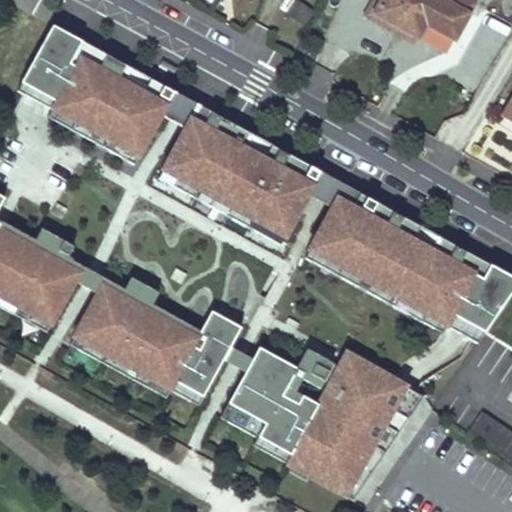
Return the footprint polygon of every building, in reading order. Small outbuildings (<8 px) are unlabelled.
[(297,0),(292,0),(286,12),(305,23),(313,9),(297,0)] [(369,0),(362,12),(411,41),(416,33),(375,10),(381,0),(369,0)] [(381,0),(375,10),(416,33),(423,21),(452,38),(472,2),(469,0),(381,0)] [(423,21),(416,33),(445,50),(452,38),(423,21)] [(50,29),(19,86),(54,105),(50,113),(136,160),(162,112),(146,103),(142,111),(109,93),(114,85),(84,69),(80,77),(58,65),(71,40),(50,29)] [(102,46),(104,41),(89,33),(86,38),(102,46)] [(161,89),(71,40),(58,65),(80,77),(84,69),(114,85),(109,93),(142,111),(146,103),(162,112),(171,95),(161,89)] [(142,62),(126,53),(123,59),(139,68),(142,62)] [(177,85),(167,79),(161,89),(171,95),(177,85)] [(54,105),(19,86),(15,94),(50,113),(54,105)] [(511,96),(502,112),(511,118),(511,96)] [(50,113),(46,121),(132,167),(136,160),(50,113)] [(213,117),(206,130),(228,142),(230,138),(250,150),(254,144),(260,147),(257,153),(261,156),(257,164),(270,171),(275,163),(292,172),(288,181),(303,189),(307,181),(296,175),(301,166),(213,117)] [(206,130),(177,183),(277,237),(303,189),(288,181),(292,172),(275,163),(270,171),(257,164),(261,156),(257,153),(260,147),(254,144),(250,150),(230,138),(228,142),(206,130)] [(307,181),(312,172),(301,166),(296,175),(307,181)] [(273,245),(277,237),(177,183),(173,190),(273,245)] [(359,197),(338,186),(330,199),(346,208),(342,217),(364,229),(368,220),(397,236),(392,244),(425,262),(429,254),(459,270),(454,278),(446,293),(442,291),(427,319),(474,345),(509,280),(370,203),(364,214),(353,208),(359,197)] [(370,203),(359,197),(353,208),(364,214),(370,203)] [(330,199),(302,251),(427,319),(442,291),(446,293),(454,278),(459,270),(429,254),(425,262),(392,244),(397,236),(368,220),(364,229),(342,217),(346,208),(330,199)] [(0,306),(42,330),(71,280),(42,264),(37,272),(7,255),(2,263),(0,261),(0,251),(4,244),(1,241),(12,222),(0,215),(0,306)] [(53,245),(12,222),(1,241),(4,244),(0,251),(0,261),(2,263),(7,255),(37,272),(42,264),(71,280),(94,294),(111,304),(106,312),(138,331),(142,322),(173,340),(168,348),(189,361),(197,348),(190,344),(199,329),(173,314),(162,308),(141,296),(84,263),(76,259),(53,245)] [(76,259),(82,247),(59,234),(53,245),(76,259)] [(84,263),(91,252),(82,247),(76,259),(84,263)] [(427,319),(302,251),(298,259),(470,353),(474,345),(427,319)] [(162,308),(169,297),(148,285),(141,296),(162,308)] [(94,294),(65,344),(161,399),(171,381),(198,397),(232,339),(203,322),(199,329),(190,344),(197,348),(189,361),(168,348),(173,340),(142,322),(138,331),(106,312),(111,304),(94,294)] [(169,297),(162,308),(173,314),(179,303),(169,297)] [(0,318),(37,339),(42,330),(0,306),(0,318)] [(335,377),(346,359),(317,340),(305,359),(335,377)] [(156,407),(161,399),(65,344),(61,352),(156,407)] [(323,396),(257,354),(223,409),(258,431),(250,443),(282,463),(277,472),(334,508),(422,389),(355,347),(346,359),(335,377),(323,396)] [(258,431),(223,409),(215,421),(250,443),(258,431)] [(511,432),(479,411),(465,431),(511,462),(511,432)] [(282,463),(250,443),(245,452),(277,472),(282,463)]
